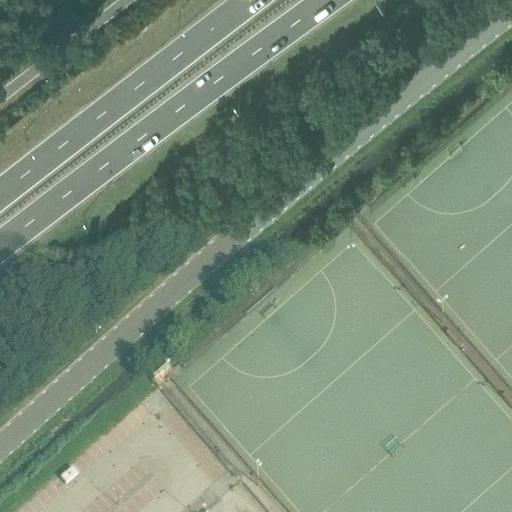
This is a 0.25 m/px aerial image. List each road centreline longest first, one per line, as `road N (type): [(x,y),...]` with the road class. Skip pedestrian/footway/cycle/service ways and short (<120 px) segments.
road 1 (unclassified): [(0,463),(511,25)]
road 2 (primary): [(0,248),(339,0)]
road 3 (primary): [(256,0),(0,195)]
